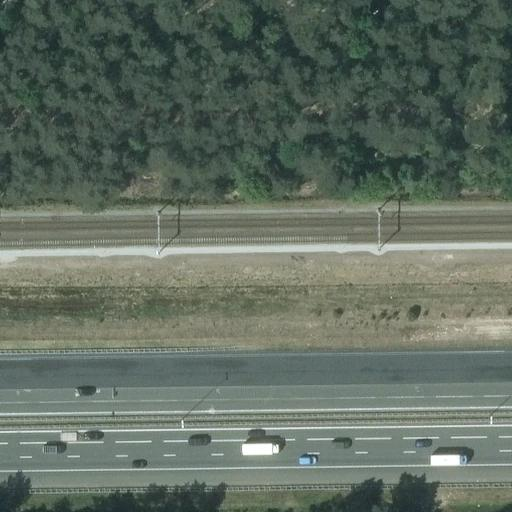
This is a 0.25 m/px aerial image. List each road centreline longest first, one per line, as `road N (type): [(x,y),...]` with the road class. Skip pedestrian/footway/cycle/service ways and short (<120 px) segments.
road 1 (motorway): [(0,451),(511,443)]
road 2 (motorway): [(511,388),(0,395)]
road 3 (motorway): [(511,360),(0,365)]
road 4 (track): [(511,133),(147,155)]
road 5 (track): [(147,155),(0,161)]
